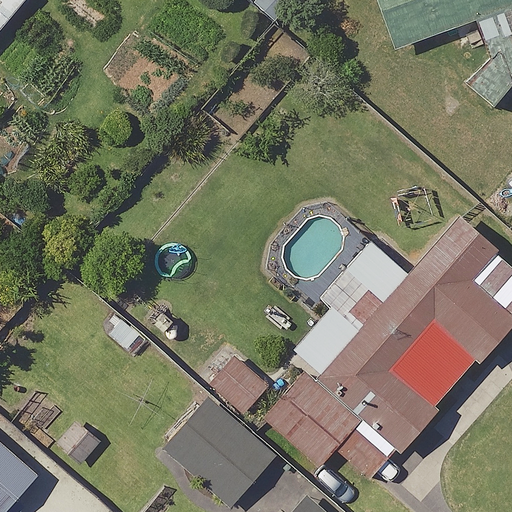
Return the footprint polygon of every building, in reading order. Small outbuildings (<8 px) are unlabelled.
[(0,0),(0,31),(27,0),(0,0)] [(511,0),(376,0),(394,51),(511,10),(511,0)] [(497,250),(458,216),(315,380),(400,453),(439,409),(433,404),(473,358),(479,363),(511,324),(511,315),(471,280),(497,250)] [(268,385),(236,356),(211,385),(244,413),(268,385)] [(300,375),(263,419),(319,468),(357,424),(300,375)] [(276,454),(208,396),(163,447),(231,506),(276,454)] [(76,417),(56,443),(85,465),(104,439),(76,417)] [(342,452),(371,477),(389,457),(359,432),(342,452)] [(0,511),(5,511),(40,473),(0,437),(0,511)] [(329,511),(305,491),(287,511),(329,511)]
